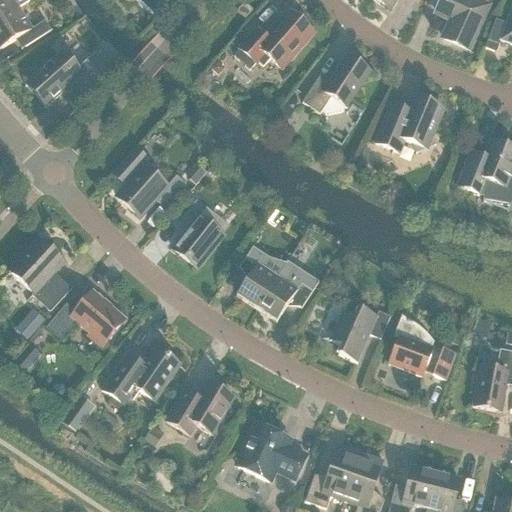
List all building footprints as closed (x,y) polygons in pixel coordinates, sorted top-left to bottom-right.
[(0,0),(0,21),(17,11),(29,3),(26,0),(0,0)] [(136,0),(134,2),(151,18),(167,0),(136,0)] [(374,0),(389,10),(396,0),(374,0)] [(467,52),(486,8),(468,0),(441,0),(437,10),(453,18),(442,41),(467,52)] [(245,21),(252,12),(244,5),(236,13),(245,21)] [(511,47),(511,9),(506,25),(495,21),(484,50),(495,55),(500,43),(511,47)] [(17,11),(0,21),(0,50),(19,39),(25,49),(51,33),(44,23),(30,32),(17,11)] [(280,71),(309,38),(285,17),(265,40),(256,32),(238,52),(255,66),(263,56),(280,71)] [(81,103),(111,70),(96,53),(76,71),(61,54),(28,84),(48,107),(68,89),(81,103)] [(346,110),(370,74),(346,58),(328,84),(319,78),(301,105),(319,117),(330,100),(346,110)] [(441,114),(412,102),(407,114),(390,107),(374,146),(398,156),(403,143),(411,146),(415,155),(435,147),(431,138),(441,114)] [(511,151),(489,142),(479,168),(466,163),(456,188),(483,199),(482,204),(483,205),(484,203),(510,207),(511,201),(511,151)] [(166,189),(143,169),(141,167),(144,163),(134,154),(115,176),(127,186),(116,199),(139,220),(158,199),(167,207),(185,186),(176,178),(166,189)] [(197,271),(222,239),(198,220),(205,210),(196,203),(180,222),(190,229),(172,251),(197,271)] [(49,314),(71,291),(53,275),(63,264),(39,242),(9,274),(32,296),(31,297),(49,314)] [(268,260),(252,249),(238,270),(250,277),(236,298),(256,311),(276,280),(286,265),(268,260)] [(276,280),(256,311),(276,324),(290,304),(301,311),(314,290),(318,285),(287,264),(286,265),(276,280)] [(125,322),(92,294),(75,314),(66,306),(45,330),(61,345),(77,326),(89,337),(87,339),(101,351),(125,322)] [(376,318),(358,311),(358,312),(360,313),(356,321),(341,314),(329,343),(344,349),(341,358),(338,356),(338,357),(356,366),(369,337),(380,342),(390,319),(378,314),(376,318)] [(427,339),(423,334),(417,330),(412,326),(401,320),(402,318),(401,318),(393,339),(394,340),(394,338),(398,340),(388,367),(421,379),(424,370),(434,374),(433,378),(445,383),(454,357),(442,353),(442,355),(431,351),(432,351),(430,350),(432,345),(427,339)] [(459,348),(463,339),(454,336),(451,345),(459,348)] [(180,367),(154,349),(144,364),(137,365),(126,357),(101,393),(127,411),(139,394),(154,404),(180,367)] [(511,387),(511,355),(500,353),(496,372),(480,369),(472,409),(500,414),(505,387),(511,387)] [(25,369),(31,361),(24,355),(7,374),(16,382),(26,370),(25,369)] [(211,437),(233,401),(207,385),(193,408),(179,400),(165,424),(189,438),(195,428),(211,437)] [(76,436),(95,409),(78,397),(59,424),(76,436)] [(154,450),(163,435),(152,427),(142,442),(154,450)] [(295,483),(306,459),(276,445),(279,437),(257,427),(237,470),(267,484),(273,473),(295,483)] [(343,504),(360,456),(338,448),(326,482),(313,478),(304,504),(325,511),(330,499),(343,504)] [(360,456),(343,504),(357,508),(355,511),(379,511),(383,502),(370,498),(382,464),(360,456)] [(426,511),(435,477),(410,471),(404,495),(393,493),(388,511),(409,511),(411,508),(426,511)] [(459,483),(436,477),(427,511),(463,511),(464,510),(454,507),(459,483)] [(511,511),(511,505),(495,502),(492,511),(511,511)]
